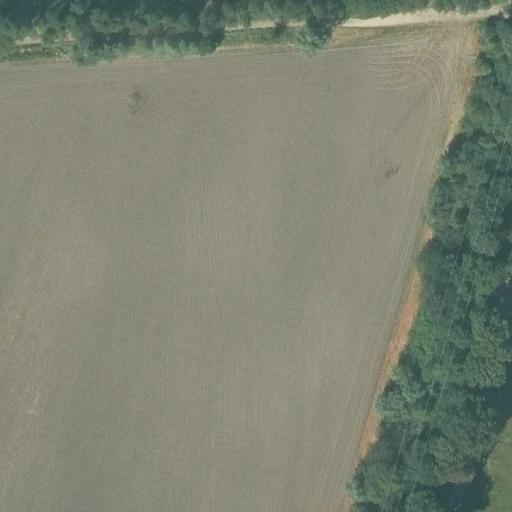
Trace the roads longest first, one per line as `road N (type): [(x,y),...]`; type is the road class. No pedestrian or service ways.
road 1 (track): [(511,9),(0,48)]
road 2 (unclassified): [(452,511),(511,268)]
